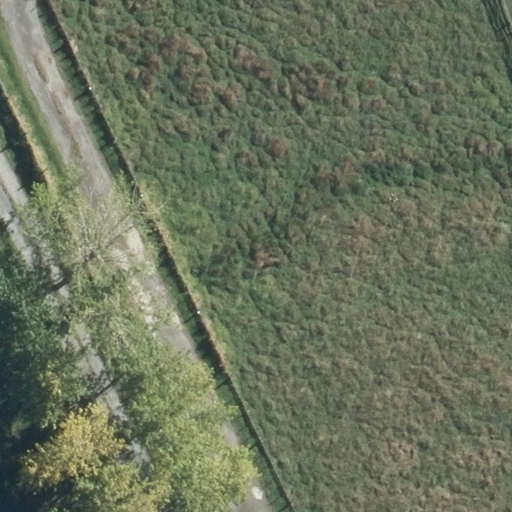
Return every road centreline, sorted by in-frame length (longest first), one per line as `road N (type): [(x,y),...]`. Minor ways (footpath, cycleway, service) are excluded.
road 1 (track): [(270,511),(15,20),(13,0)]
road 2 (track): [(135,511),(0,220)]
